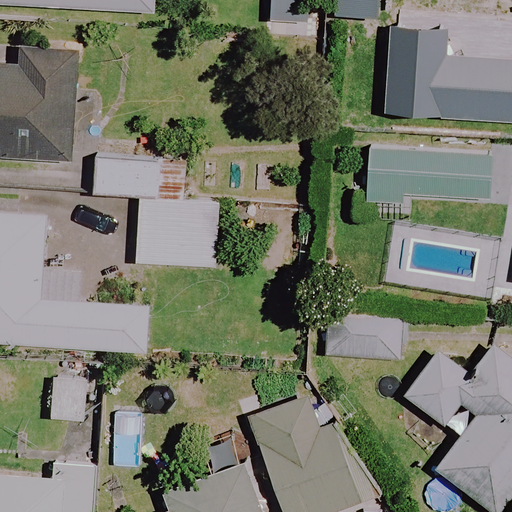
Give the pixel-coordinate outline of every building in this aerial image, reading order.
[(0,0),(0,2),(154,10),(154,0),(0,0)] [(307,26),(308,0),(271,0),(270,24),(307,26)] [(511,24),(511,0),(421,0),(421,20),(511,24)] [(81,97),(83,53),(0,47),(0,156),(71,160),(74,97),(81,97)] [(369,149),(366,204),(400,206),(401,195),(491,199),(493,155),(369,149)] [(185,201),(186,164),(97,162),(97,195),(139,196),(138,265),(216,266),(217,202),(185,201)] [(0,342),(146,351),(149,306),(40,299),(45,215),(0,211),(0,342)] [(401,318),(325,315),(324,355),(399,358),(401,318)] [(511,344),(495,341),(470,373),(439,348),(404,393),(444,425),(461,403),(476,414),(435,466),(494,511),(495,511),(511,491),(511,344)] [(86,379),(53,378),(52,419),(85,420),(86,379)] [(311,408),(305,391),(249,414),(288,511),(333,511),(362,501),(323,403),(311,408)] [(91,511),(94,463),(52,461),(51,478),(0,474),(0,511),(91,511)] [(170,509),(160,511),(260,511),(243,464),(165,493),(170,509)]
